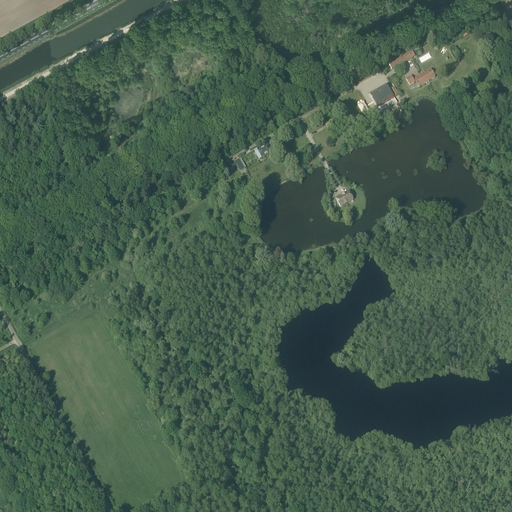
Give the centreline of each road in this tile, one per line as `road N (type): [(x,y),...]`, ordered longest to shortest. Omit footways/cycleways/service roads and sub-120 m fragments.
road 1 (unclassified): [(0,287),(376,74),(364,46)]
road 2 (unclassified): [(0,241),(364,46)]
road 3 (unclassified): [(110,511),(0,308)]
road 4 (track): [(182,0),(0,99)]
